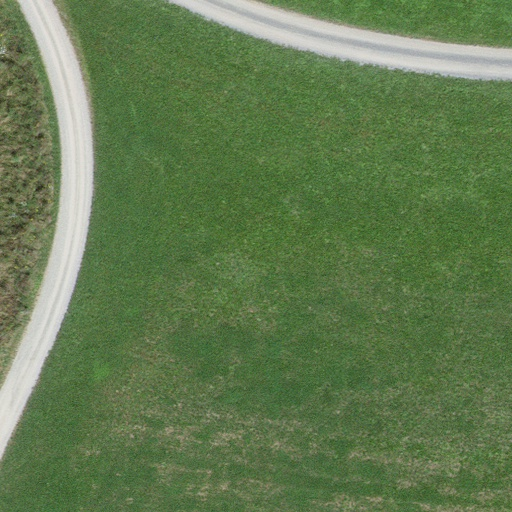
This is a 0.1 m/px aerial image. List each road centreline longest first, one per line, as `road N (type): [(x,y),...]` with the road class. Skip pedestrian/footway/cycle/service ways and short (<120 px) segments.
road 1 (track): [(0,435),(65,262),(76,184),(69,101),(34,0)]
road 2 (track): [(511,69),(372,60),(203,0)]
